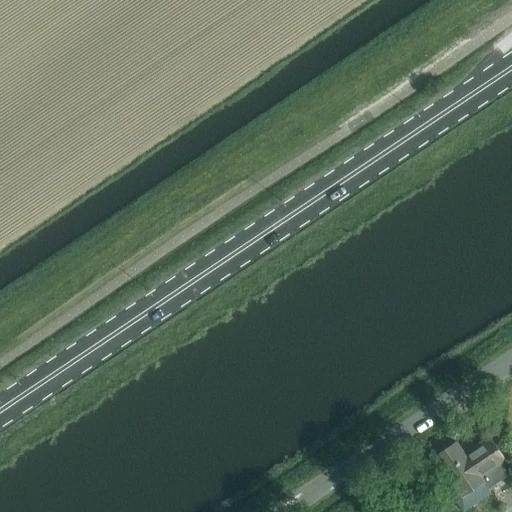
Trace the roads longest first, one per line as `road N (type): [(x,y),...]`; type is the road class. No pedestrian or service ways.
road 1 (secondary): [(0,411),(511,68)]
road 2 (residential): [(281,511),(511,356)]
